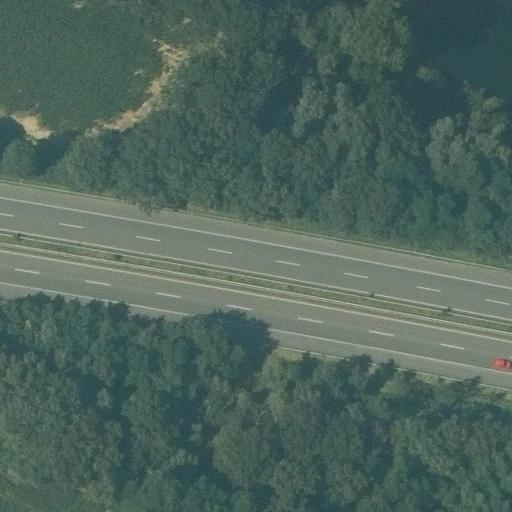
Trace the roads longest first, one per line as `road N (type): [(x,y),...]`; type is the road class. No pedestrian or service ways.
road 1 (motorway): [(0,266),(511,362)]
road 2 (motorway): [(511,303),(0,210)]
road 3 (track): [(173,511),(258,361),(511,406)]
